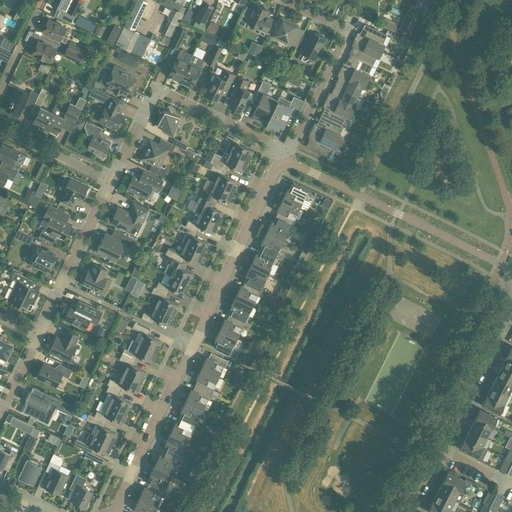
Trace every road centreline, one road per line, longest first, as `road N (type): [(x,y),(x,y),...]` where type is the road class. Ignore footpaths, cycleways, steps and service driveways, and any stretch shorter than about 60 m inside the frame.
road 1 (residential): [(284,163),(113,511)]
road 2 (residential): [(510,270),(284,163)]
road 3 (residential): [(111,181),(152,95),(163,91),(281,152)]
road 4 (residential): [(35,335),(111,181)]
road 5 (residential): [(436,447),(511,300)]
road 6 (residential): [(346,32),(290,148),(281,152)]
road 7 (residential): [(111,181),(0,129)]
